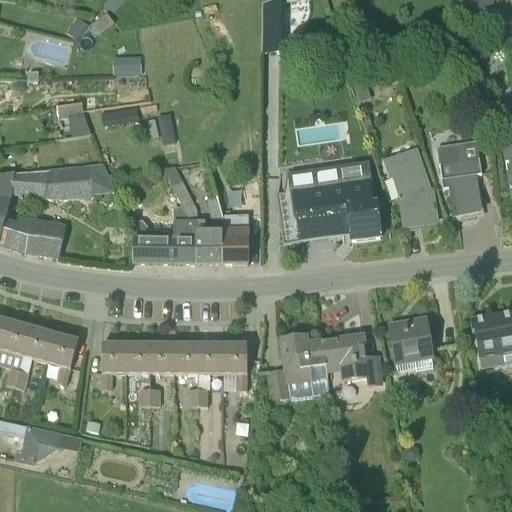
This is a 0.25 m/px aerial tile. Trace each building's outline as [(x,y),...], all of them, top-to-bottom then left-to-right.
[(281,59),(282,4),(263,8),(262,58),(281,59)] [(77,21),(66,37),(77,45),(88,29),(77,21)] [(41,36),(37,52),(70,59),(73,43),(41,36)] [(131,59),(132,77),(141,76),(140,58),(131,59)] [(402,73),(399,76),(401,81),(406,81),(408,77),(406,73),(402,73)] [(58,123),(77,121),(84,120),(82,106),(57,111),(58,123)] [(511,123),(511,124),(507,116),(504,117),(506,122),(494,128),(497,145),(502,144),(511,206),(511,205),(511,123)] [(362,121),(365,130),(371,128),(368,119),(362,121)] [(151,141),(161,139),(157,122),(148,124),(151,141)] [(173,135),(166,132),(160,133),(163,149),(176,147),(173,135)] [(481,178),(476,146),(436,152),(439,169),(443,192),(450,191),(454,218),(478,215),(473,179),(481,178)] [(429,195),(415,155),(386,165),(401,207),(404,230),(436,225),(431,195),(429,195)] [(365,165),(364,166),(366,183),(276,196),(276,198),(283,248),(343,239),(342,235),(350,234),(352,246),(380,242),(375,208),(371,209),(365,165)] [(114,196),(103,169),(49,174),(15,178),(11,196),(50,203),(64,205),(78,203),(94,202),(93,199),(114,196)] [(197,214),(175,170),(162,173),(186,220),(173,220),(173,226),(197,226),(197,214)] [(0,179),(0,241),(10,204),(9,204),(11,196),(15,178),(0,179)] [(221,215),(217,201),(207,202),(209,221),(211,221),(211,236),(222,236),(222,234),(222,221),(222,215),(221,215)] [(222,215),(222,221),(222,234),(222,236),(222,269),(248,269),(248,215),(222,215)] [(59,262),(65,233),(21,223),(12,252),(25,257),(59,262)] [(190,269),(191,230),(197,230),(197,226),(173,226),(173,244),(163,244),(163,234),(152,234),(152,244),(133,244),(132,268),(190,269)] [(205,226),(197,226),(197,230),(191,230),(190,269),(196,269),(222,269),(222,236),(211,236),(205,236),(205,226)] [(479,355),(511,349),(511,316),(473,323),(479,355)] [(0,353),(8,325),(0,322),(0,353)] [(416,372),(433,369),(425,324),(389,330),(396,368),(415,365),(416,372)] [(24,360),(32,331),(8,325),(0,353),(24,360)] [(32,331),(24,360),(32,362),(47,366),(55,338),(32,331)] [(66,389),(78,344),(55,338),(47,366),(61,370),(57,386),(66,389)] [(327,378),(322,346),(306,348),(305,341),(282,344),(285,374),(267,377),(271,404),(290,402),(290,405),(314,402),(314,399),(329,397),(327,378)] [(362,341),(322,346),(327,378),(342,376),(343,384),(366,381),(367,389),(380,388),(377,360),(365,361),(362,341)] [(111,377),(126,378),(126,348),(102,348),(101,394),(111,394),(111,377)] [(126,378),(136,378),(150,378),(150,348),(126,348),(126,378)] [(174,378),(174,348),(150,348),(150,378),(174,378)] [(199,348),(174,348),(174,378),(188,378),(188,394),(198,394),(198,378),(199,348)] [(223,378),(223,348),(199,348),(198,378),(209,378),(223,378)] [(247,349),(223,348),(223,378),(237,378),(237,395),(247,395),(247,349)] [(19,375),(9,372),(4,389),(15,392),(19,375)] [(29,378),(28,377),(19,375),(15,392),(9,413),(19,416),(29,378)] [(140,394),(140,410),(141,410),(150,410),(150,394),(140,394)] [(150,410),(159,411),(159,394),(150,394),(150,410)] [(198,411),(198,394),(188,394),(188,411),(198,411)] [(198,394),(198,411),(207,411),(207,394),(198,394)] [(27,431),(0,424),(0,436),(24,442),(21,454),(16,453),(13,463),(34,468),(38,448),(57,452),(61,438),(27,431)] [(88,425),(87,434),(99,436),(100,427),(88,425)] [(511,456),(483,461),(486,482),(511,478),(511,456)] [(467,511),(489,511),(487,498),(466,501),(467,511)]
